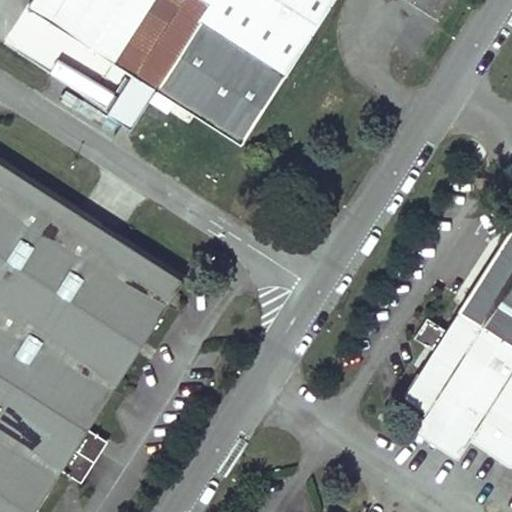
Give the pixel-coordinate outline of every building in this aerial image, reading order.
[(332,0),(30,0),(28,4),(30,5),(93,46),(242,141),(332,0)] [(18,23),(81,63),(93,46),(30,5),(18,23)] [(0,399),(74,447),(78,443),(89,426),(183,277),(0,158),(0,399)] [(459,307),(511,340),(511,224),(499,245),(473,286),(459,307)] [(454,274),(473,286),(499,245),(480,234),(454,274)] [(405,393),(511,461),(511,340),(459,307),(444,330),(431,349),(405,393)] [(413,338),(431,349),(444,330),(425,318),(413,338)] [(0,511),(32,511),(74,447),(0,399),(0,511)] [(89,426),(78,443),(96,455),(107,438),(89,426)]
